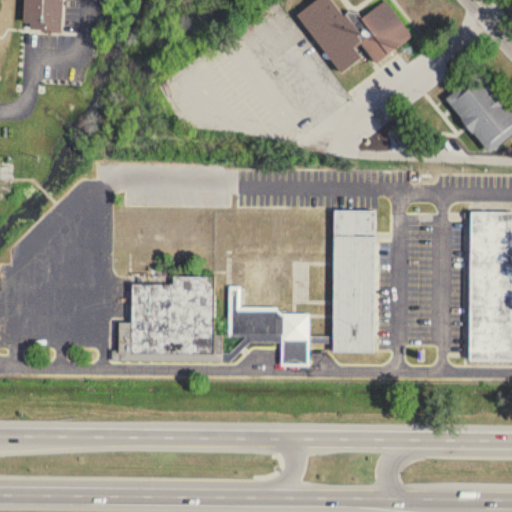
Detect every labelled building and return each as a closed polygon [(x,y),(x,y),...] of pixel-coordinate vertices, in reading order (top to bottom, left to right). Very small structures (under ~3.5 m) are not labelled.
[(22,0),(64,0),(63,30),(44,32),(40,26),(30,26),(31,20),(21,20),(22,0)] [(315,0),(296,14),(339,76),(366,57),(372,66),(411,39),(385,1),(359,19),(353,11),(342,18),(329,0),(315,0)] [(486,154),(511,134),(511,114),(481,72),(445,97),(486,154)] [(372,354),(378,213),(333,211),(330,275),(321,275),(317,262),(288,261),(287,256),(246,255),(246,268),(261,262),(288,263),(286,302),(309,303),(309,290),(319,291),(332,285),(330,338),(309,337),(310,313),(240,310),(241,288),(230,288),(228,339),(282,341),(281,365),(308,366),(309,344),(330,345),(333,353),(372,354)] [(511,213),(469,213),(468,362),(511,362),(511,213)] [(132,285),(131,324),(117,324),(117,362),(221,364),(222,335),(214,335),(215,278),(172,277),(172,286),(132,285)]
